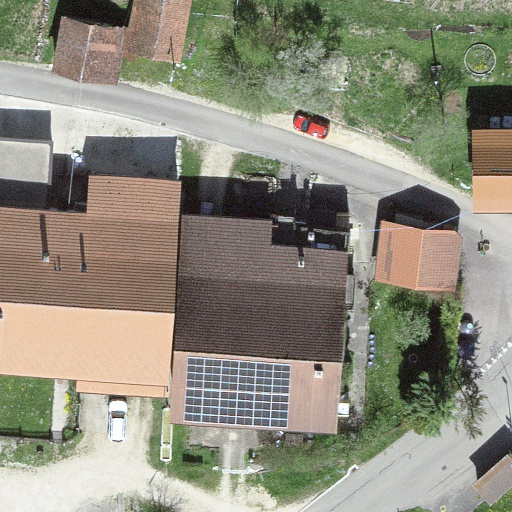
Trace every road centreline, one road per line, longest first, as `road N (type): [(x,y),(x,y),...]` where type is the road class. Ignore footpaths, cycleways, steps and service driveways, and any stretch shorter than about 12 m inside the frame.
road 1 (residential): [(511,244),(480,221),(307,151),(192,115),(0,76)]
road 2 (tertiary): [(345,511),(511,380)]
road 3 (unknown): [(118,410),(132,463),(154,487),(206,511)]
